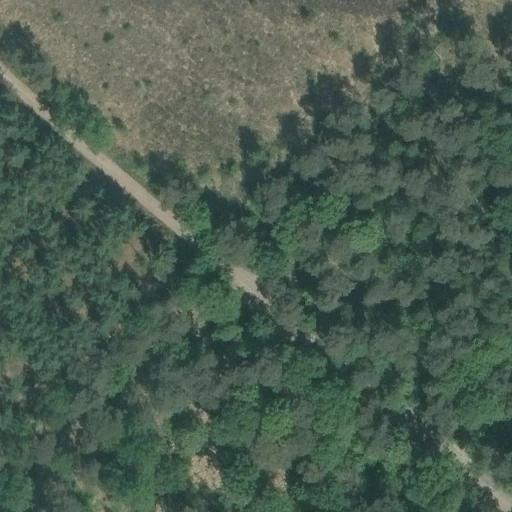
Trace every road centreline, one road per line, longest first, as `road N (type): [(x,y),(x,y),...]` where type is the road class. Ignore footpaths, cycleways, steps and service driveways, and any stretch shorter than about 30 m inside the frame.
road 1 (track): [(511,502),(0,63)]
road 2 (track): [(0,434),(205,243)]
